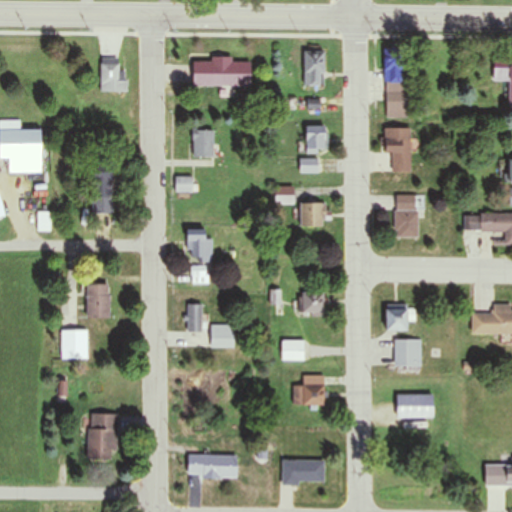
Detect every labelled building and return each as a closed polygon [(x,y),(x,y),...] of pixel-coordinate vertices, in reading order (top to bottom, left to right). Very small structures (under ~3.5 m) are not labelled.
[(407,49),(385,49),(385,119),(407,119),(407,49)] [(324,51),(303,51),(303,85),(324,85),(324,51)] [(511,56),(493,56),(493,81),(509,81),(509,105),(511,105),(511,56)] [(125,92),(125,59),(100,59),(100,92),(125,92)] [(250,86),(250,59),(191,59),(191,86),(250,86)] [(8,172),(41,172),(42,129),(20,129),(20,120),(0,120),(0,157),(8,157),(8,172)] [(305,153),(326,153),(326,126),(305,125),(305,153)] [(384,154),(391,154),(391,172),(410,172),(410,128),(384,128),(384,154)] [(192,157),(214,157),(214,129),(192,129),(192,157)] [(511,181),(511,158),(501,158),(501,182),(511,181)] [(300,172),(317,172),(317,160),(300,160),(300,172)] [(112,212),(111,165),(90,165),(91,213),(112,212)] [(197,193),(197,176),(175,176),(175,193),(197,193)] [(293,204),(293,186),(275,186),(275,204),(293,204)] [(394,238),(421,238),(421,196),(394,196),(394,238)] [(324,226),(324,201),(299,201),(299,226),(324,226)] [(51,212),(38,212),(38,230),(51,230),(51,212)] [(505,231),(505,244),(511,244),(511,213),(465,213),(465,231),(505,231)] [(212,238),(205,238),(205,228),(185,228),(185,241),(196,241),(196,263),(212,263),(212,238)] [(191,266),(191,283),(210,283),(210,266),(191,266)] [(86,318),(108,318),(108,283),(86,283),(86,318)] [(323,292),(300,292),(300,315),(323,315),(323,292)] [(187,332),(202,332),(202,304),(187,304),(187,332)] [(471,313),(471,334),(511,334),(511,304),(492,305),(492,314),(471,313)] [(385,305),(385,330),(407,330),(407,305),(385,305)] [(210,348),(235,348),(235,325),(210,325),(210,348)] [(87,359),(87,330),(61,330),(61,359),(87,359)] [(281,361),(305,361),(305,340),(281,340),(281,361)] [(394,340),(394,367),(421,367),(421,340),(394,340)] [(209,376),(188,376),(188,396),(209,396),(209,376)] [(323,376),(303,376),(303,386),(292,386),(292,406),(323,406),(323,376)] [(411,399),(447,399),(447,380),(411,380),(411,399)] [(117,415),(91,414),(91,462),(116,462),(117,415)] [(237,455),(188,455),(188,478),(237,478),(237,455)] [(324,461),(281,461),(281,485),(324,485),(324,461)]
